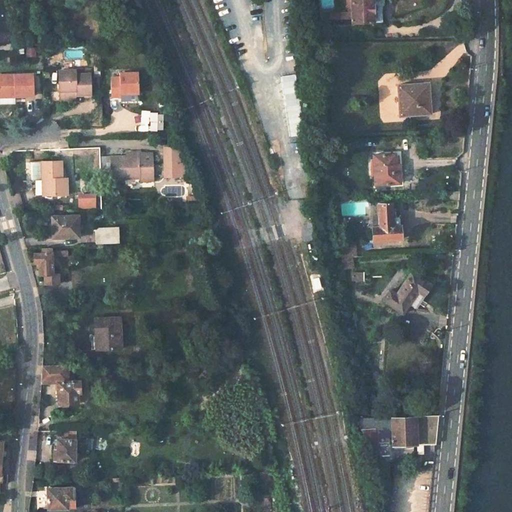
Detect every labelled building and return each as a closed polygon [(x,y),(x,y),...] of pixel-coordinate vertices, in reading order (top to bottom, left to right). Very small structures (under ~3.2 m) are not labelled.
[(329,14),(330,23),(374,21),(373,0),(350,0),(351,8),(346,9),(346,13),(329,14)] [(59,71),(60,91),(76,90),(76,94),(92,94),(92,74),(76,75),(76,70),(59,71)] [(112,78),(112,96),(120,96),(120,93),(139,93),(139,73),(120,73),(120,78),(112,78)] [(0,75),(0,95),(15,94),(15,96),(34,96),(33,74),(0,75)] [(397,84),(399,116),(430,114),(428,82),(397,84)] [(300,110),(285,111),(285,134),(301,134),(300,110)] [(325,126),(325,141),(336,140),(335,126),(325,126)] [(325,142),(327,157),(337,156),(336,140),(325,141),(325,142)] [(184,177),(183,147),(163,147),(163,156),(163,177),(184,177)] [(372,154),(375,185),(400,183),(399,164),(396,164),(395,153),(372,154)] [(153,177),(152,156),(111,157),(112,179),(153,177)] [(42,162),(43,194),(67,193),(66,178),(61,178),(60,161),(42,162)] [(23,205),(18,191),(10,193),(14,208),(23,205)] [(443,192),(444,202),(458,201),(460,191),(443,192)] [(95,207),(95,197),(79,197),(79,207),(95,207)] [(371,226),(372,240),(400,238),(399,224),(392,225),(392,219),(391,202),(377,203),(378,226),(371,226)] [(52,217),(53,238),(78,238),(77,216),(52,217)] [(95,228),(95,243),(119,242),(118,227),(95,228)] [(352,258),(354,257),(353,243),(340,244),(342,258),(352,258)] [(38,263),(39,275),(44,275),(44,282),(58,281),(58,274),(52,274),(52,256),(67,255),(67,250),(51,251),(51,247),(37,248),(38,253),(34,254),(34,263),(38,263)] [(342,258),(344,273),(353,272),(352,258),(342,258)] [(389,289),(382,299),(402,314),(410,303),(418,291),(423,295),(430,285),(410,271),(394,293),(389,289)] [(351,273),(352,282),(363,281),(363,272),(351,273)] [(321,290),(317,276),(309,279),(313,293),(321,290)] [(418,291),(410,303),(414,306),(423,295),(418,291)] [(91,334),(91,336),(119,334),(119,318),(94,319),(95,334),(91,334)] [(91,336),(91,350),(120,348),(119,334),(91,336)] [(191,369),(200,368),(199,359),(190,360),(191,369)] [(59,376),(40,376),(40,382),(57,381),(67,381),(67,365),(59,365),(59,376)] [(59,365),(41,365),(40,376),(59,376),(59,365)] [(57,381),(57,403),(77,403),(77,393),(80,393),(80,381),(67,381),(57,381)] [(359,418),(364,438),(374,437),(374,431),(380,430),(391,430),(391,445),(416,444),(416,448),(421,448),(421,444),(435,443),(438,415),(380,417),(359,418)] [(53,449),(53,461),(74,461),(75,432),(61,432),(61,438),(57,438),(56,449),(53,449)] [(364,438),(366,446),(375,446),(374,437),(364,438)] [(138,456),(138,443),(129,443),(130,456),(138,456)] [(265,472),(267,482),(273,482),(271,472),(265,472)] [(47,488),(47,508),(74,507),(74,487),(47,488)]
